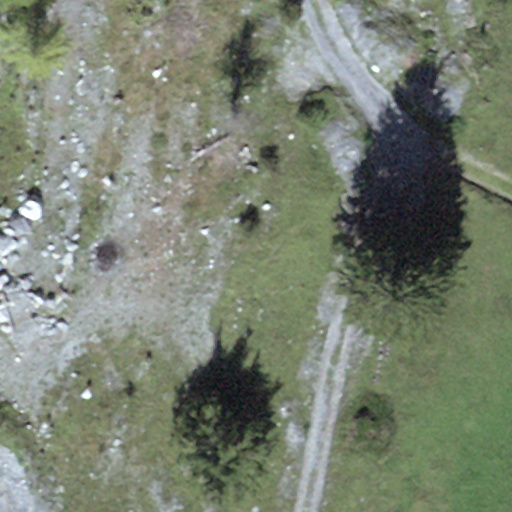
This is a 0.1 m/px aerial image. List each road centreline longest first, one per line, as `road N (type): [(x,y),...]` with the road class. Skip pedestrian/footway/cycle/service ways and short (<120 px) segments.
road 1 (track): [(427,158),(330,313),(288,511)]
road 2 (track): [(312,0),(340,80),(427,158),(511,200)]
